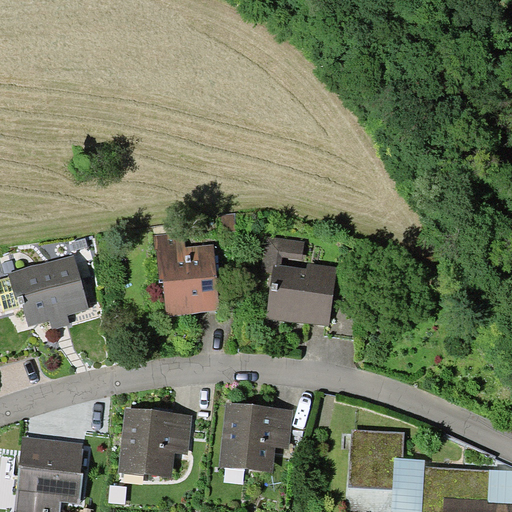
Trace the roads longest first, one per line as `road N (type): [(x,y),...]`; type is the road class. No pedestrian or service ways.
road 1 (residential): [(0,415),(136,378),(271,369),(353,382),(511,442)]
road 2 (track): [(238,0),(319,56),(511,344)]
